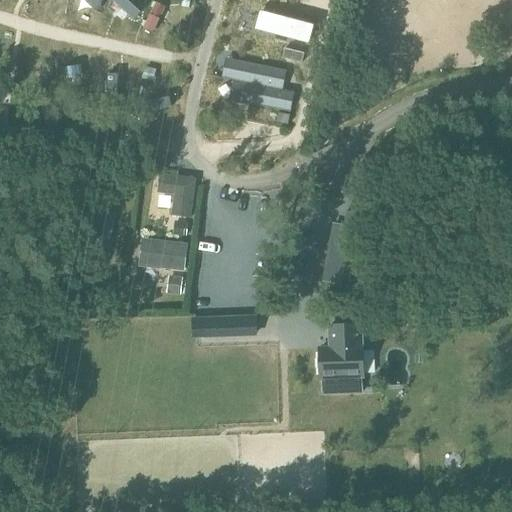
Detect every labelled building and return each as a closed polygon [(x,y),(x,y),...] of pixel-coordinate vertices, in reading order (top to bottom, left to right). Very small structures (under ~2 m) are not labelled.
[(313,27),(261,13),(257,29),(309,43),(313,27)] [(294,52),(285,49),(282,59),(292,61),(294,52)] [(292,61),(302,63),(304,54),(294,52),(292,61)] [(232,60),(228,80),(240,82),(281,90),(285,71),(232,60)] [(240,82),(236,102),(289,112),(293,93),(281,90),(240,82)] [(14,94),(16,85),(6,83),(4,92),(14,94)] [(59,90),(45,86),(42,99),(56,102),(59,90)] [(93,101),(81,97),(78,108),(90,111),(93,101)] [(279,114),(277,123),(288,125),(290,116),(279,114)] [(196,179),(163,175),(160,191),(178,194),(175,214),(191,216),(196,179)] [(98,212),(93,244),(108,247),(112,227),(114,215),(114,214),(98,212)] [(173,236),(183,237),(186,223),(175,222),(173,236)] [(187,246),(155,242),(152,268),(161,269),(161,268),(184,270),(187,246)] [(186,278),(172,276),(170,290),(184,292),(186,278)] [(204,335),(257,333),(257,318),(204,320),(204,335)] [(363,377),(361,325),(328,327),(329,348),(319,348),(320,379),(363,377)]
